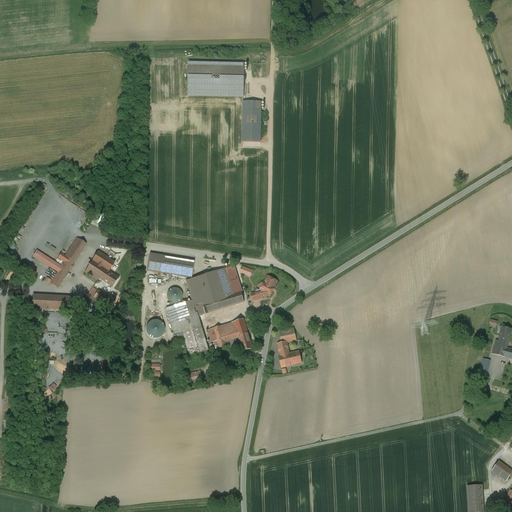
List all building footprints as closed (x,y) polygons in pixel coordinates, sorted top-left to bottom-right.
[(244,64),(189,63),(188,96),(243,97),(244,64)] [(261,102),(243,102),(242,142),(260,143),(261,102)] [(86,244),(77,238),(65,256),(61,253),(58,258),(65,262),(62,267),(36,251),(31,260),(56,276),(51,284),(58,288),(58,287),(60,287),(59,286),(63,280),(64,280),(64,279),(68,272),(69,272),(69,271),(73,265),(74,264),(74,263),(74,262),(86,244)] [(105,269),(109,272),(114,263),(98,252),(92,261),(105,269)] [(194,261),(149,254),(147,271),(191,278),(194,261)] [(99,279),(105,269),(92,261),(88,267),(84,273),(97,281),(99,279)] [(242,273),(253,276),(255,269),(244,266),(242,273)] [(105,269),(99,279),(112,288),(118,278),(109,272),(105,269)] [(234,270),(227,272),(234,294),(221,298),(217,284),(188,293),(190,301),(165,309),(174,336),(182,333),(189,357),(208,351),(198,316),(244,303),(240,292),(234,270)] [(260,292),(255,293),(258,300),(269,296),(270,297),(270,296),(274,288),(277,282),(268,277),(265,283),(264,282),(261,283),(262,287),(262,288),(261,291),(260,291),(259,291),(260,292)] [(84,288),(81,281),(74,284),(77,290),(84,288)] [(105,296),(92,288),(88,294),(101,302),(104,298),(105,296)] [(176,289),(174,289),(171,289),(169,291),(168,293),(167,295),(167,298),(168,300),(170,302),(172,303),(175,303),(177,302),(179,301),(180,299),(181,297),(181,294),(180,292),(178,290),(176,289)] [(73,298),(33,295),(32,308),(65,310),(72,310),(73,298)] [(109,295),(105,296),(104,298),(106,299),(113,303),(115,299),(109,295)] [(148,322),(146,325),(145,328),(146,332),(147,335),(149,337),(152,338),(155,339),(159,338),(161,336),(163,333),(164,330),(164,327),(162,324),(160,321),(157,320),(154,320),(151,321),(148,322)] [(225,342),(238,338),(248,335),(244,320),(227,325),(230,333),(223,334),(225,342)] [(226,345),(225,342),(223,334),(221,326),(207,331),(211,343),(217,341),(220,348),(226,345)] [(507,349),(511,330),(502,327),(499,341),(497,346),(507,349)] [(279,332),(281,343),(282,345),(287,343),(296,341),(294,329),(279,332)] [(253,349),(248,335),(238,338),(242,352),(253,349)] [(511,349),(510,349),(507,349),(497,346),(499,341),(496,340),(492,354),(504,357),(505,357),(511,359),(511,349)] [(290,354),(287,343),(282,345),(281,343),(277,344),(279,353),(286,351),(286,354),(290,354)] [(299,351),(290,354),(286,354),(286,351),(279,353),(282,367),(302,363),(299,351)] [(488,360),(483,359),(479,375),(486,377),(490,361),(488,360)] [(199,371),(188,375),(190,382),(201,378),(199,371)] [(511,473),(511,471),(499,462),(492,471),(506,481),(511,473)] [(483,511),(482,486),(467,487),(468,511),(483,511)] [(509,511),(511,508),(511,490),(499,506),(506,511),(509,511)]
